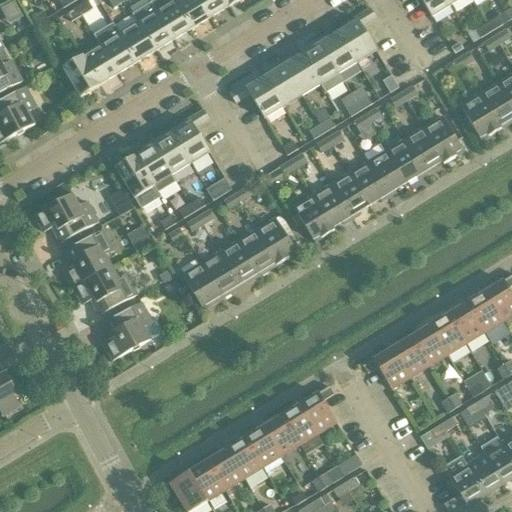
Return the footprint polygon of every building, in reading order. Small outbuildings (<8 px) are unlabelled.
[(74,3),(71,0),(60,0),(58,2),(63,10),(74,3)] [(172,0),(157,0),(150,5),(173,42),(191,30),(173,1),(172,0)] [(198,0),(175,0),(173,1),(191,30),(210,19),(198,0)] [(223,0),(198,0),(210,19),(227,9),(229,9),(223,0)] [(223,0),(229,9),(242,0),(223,0)] [(450,7),(445,0),(400,0),(402,4),(408,0),(419,0),(431,18),(450,7)] [(88,2),(77,8),(82,17),(93,10),(88,2)] [(132,16),(137,24),(154,53),(173,42),(150,5),(132,16)] [(82,17),(77,8),(66,15),(71,23),(82,17)] [(348,28),(338,33),(357,64),(376,52),(362,28),(376,20),(370,10),(346,25),(348,28)] [(32,20),(38,29),(49,22),(43,13),(32,20)] [(497,18),(486,25),(491,33),(502,26),(497,18)] [(49,22),(38,29),(43,37),(54,31),(49,22)] [(137,24),(118,35),(136,64),(154,53),(137,24)] [(491,33),(486,25),(474,32),(470,25),(464,29),(473,44),(491,33)] [(505,32),(494,38),(499,45),(509,39),(505,32)] [(327,36),(318,42),(338,75),(357,64),(338,33),(329,39),(327,36)] [(118,35),(100,46),(117,75),(136,64),(118,35)] [(499,45),(494,38),(483,44),(488,52),(499,45)] [(311,50),(302,56),(320,86),(325,95),(344,84),(338,75),(318,42),(309,47),(311,50)] [(454,55),(463,50),(459,44),(450,49),(454,55)] [(100,46),(81,57),(99,87),(100,86),(117,75),(100,46)] [(468,54),(457,61),(462,68),(472,62),(468,54)] [(291,58),(281,64),(301,97),(320,86),(302,56),(292,61),(291,58)] [(99,87),(81,57),(62,69),(80,99),(99,87)] [(462,68),(457,61),(446,67),(451,74),(462,68)] [(0,62),(0,94),(22,83),(11,62),(3,67),(0,62)] [(274,73),(265,78),(283,109),(301,97),(281,64),(272,70),(274,73)] [(511,75),(497,85),(511,109),(511,75)] [(382,83),(390,95),(399,90),(391,77),(382,83)] [(283,109),(265,78),(255,84),(254,81),(229,96),(235,105),(250,96),(264,120),(283,109)] [(511,109),(497,85),(479,96),(500,131),(511,123),(511,109)] [(412,88),(401,95),(406,102),(416,96),(412,88)] [(0,144),(34,126),(28,113),(36,109),(25,89),(0,102),(0,144)] [(406,102),(401,95),(390,101),(395,109),(406,102)] [(500,131),(479,96),(460,108),(479,140),(486,135),(488,138),(500,131)] [(367,97),(356,104),(361,112),(372,105),(367,97)] [(361,112),(356,104),(345,110),(350,119),(361,112)] [(375,111),(364,117),(369,124),(379,118),(375,111)] [(181,129),(171,135),(190,165),(209,154),(195,130),(209,121),(203,112),(179,126),(181,129)] [(369,124),(364,117),(354,124),(358,131),(369,124)] [(442,119),(423,130),(444,165),(456,158),(454,155),(461,151),(442,119)] [(330,120),(319,126),(324,134),(335,128),(330,120)] [(324,134),(319,126),(308,133),(313,141),(324,134)] [(423,130),(404,141),(424,174),(442,163),(443,165),(444,165),(423,130)] [(338,133),(327,139),(332,147),(342,141),(338,133)] [(160,138),(151,143),(171,176),(190,165),(171,135),(162,141),(160,138)] [(332,147),(327,139),(317,146),(321,153),(332,147)] [(404,141),(386,153),(405,185),(424,174),(404,141)] [(135,156),(134,157),(153,188),(158,195),(176,184),(171,176),(151,143),(142,149),(144,152),(136,157),(135,156)] [(282,150),(286,157),(297,151),(292,144),(282,150)] [(386,153),(367,164),(387,196),(405,185),(386,153)] [(301,156),(290,162),(295,170),(306,163),(301,156)] [(153,188),(134,157),(115,168),(134,200),(153,188)] [(295,170),(290,162),(280,168),(284,176),(295,170)] [(367,164),(349,175),(368,207),(387,196),(367,164)] [(349,175),(330,186),(350,218),(368,207),(349,175)] [(216,199),(233,189),(226,178),(210,189),(216,199)] [(330,186),(312,198),(333,232),(334,232),(332,229),(350,218),(330,186)] [(124,188),(111,195),(121,215),(134,208),(124,188)] [(245,190),(234,196),(239,203),(249,197),(245,190)] [(53,233),(59,245),(98,224),(87,204),(79,208),(72,196),(33,216),(43,234),(55,227),(57,231),(53,233)] [(239,203),(234,196),(224,203),(228,210),(239,203)] [(333,232),(312,198),(293,209),(312,241),(320,237),(321,240),(333,232)] [(200,199),(189,205),(194,214),(205,207),(200,199)] [(194,214),(189,205),(178,212),(183,220),(194,214)] [(208,212),(198,218),(202,226),(213,220),(208,212)] [(162,224),(166,231),(176,224),(172,217),(162,224)] [(280,217),(256,232),(275,264),(277,263),(279,266),(289,259),(287,256),(295,252),(289,243),(294,239),(280,217)] [(202,226),(198,218),(187,225),(191,233),(202,226)] [(170,235),(174,242),(184,236),(180,229),(170,235)] [(63,273),(73,289),(111,269),(105,257),(113,252),(102,232),(64,253),(70,264),(74,263),(75,266),(63,273)] [(256,232),(237,243),(259,278),(275,268),(273,265),(275,264),(256,232)] [(237,243),(219,254),(240,289),(244,287),(242,284),(252,278),(254,280),(259,278),(237,243)] [(219,254),(201,265),(222,300),(240,289),(219,254)] [(222,300),(201,265),(181,277),(201,309),(208,305),(210,308),(222,300)] [(111,269),(73,289),(82,306),(94,300),(96,303),(92,305),(98,317),(137,296),(126,276),(117,281),(111,269)] [(168,274),(161,278),(165,285),(172,281),(168,274)] [(511,277),(484,294),(502,323),(511,317),(511,297),(508,290),(511,287),(511,277)] [(176,282),(165,288),(168,294),(175,295),(181,292),(176,282)] [(484,294),(466,305),(484,335),(502,323),(484,294)] [(114,338),(102,345),(112,362),(150,342),(161,336),(154,323),(152,324),(141,304),(103,325),(109,337),(113,335),(114,338)] [(466,305),(447,316),(465,346),(484,335),(466,305)] [(447,316),(429,328),(447,357),(465,346),(447,316)] [(429,328),(410,339),(428,368),(447,357),(429,328)] [(410,339),(392,350),(410,380),(428,368),(410,339)] [(410,380),(392,350),(362,368),(367,376),(377,369),(391,391),(410,380)] [(511,363),(511,362),(503,367),(510,377),(511,375),(511,363)] [(510,377),(503,367),(485,378),(491,388),(510,377)] [(0,377),(0,410),(3,417),(19,409),(14,398),(17,396),(5,375),(0,377)] [(511,403),(511,384),(511,383),(500,390),(510,405),(511,403)] [(468,392),(473,400),(484,393),(479,386),(468,392)] [(329,388),(299,406),(317,435),(336,424),(323,402),(333,396),(329,388)] [(455,396),(448,401),(454,411),(461,406),(455,396)] [(487,398),(476,404),(481,412),(492,405),(487,398)] [(454,411),(448,401),(441,405),(447,415),(454,411)] [(481,412),(476,404),(465,411),(474,426),(485,419),(481,412)] [(299,406),(281,417),(299,447),(317,435),(299,406)] [(281,417),(262,429),(280,458),(299,447),(281,417)] [(452,419),(441,426),(446,433),(457,427),(452,419)] [(446,433),(441,426),(430,432),(435,440),(446,433)] [(262,429),(244,440),(262,469),(280,458),(262,429)] [(484,455),(484,456),(499,481),(502,486),(511,480),(511,462),(501,445),(497,438),(480,448),(484,455)] [(511,438),(501,445),(511,462),(511,438)] [(244,440),(225,451),(243,480),(262,469),(244,440)] [(225,451),(207,462),(225,492),(243,480),(225,451)] [(484,456),(466,466),(475,481),(485,497),(502,486),(499,481),(484,456)] [(461,458),(443,469),(460,496),(443,506),(446,511),(464,511),(463,508),(466,506),(467,508),(485,497),(475,481),(466,466),(461,458)] [(207,462),(188,474),(206,503),(225,492),(207,462)] [(191,511),(206,503),(188,474),(169,485),(185,511),(191,511)] [(325,475),(319,479),(325,490),(332,485),(325,475)] [(325,490),(319,479),(311,484),(317,494),(325,490)] [(354,479),(343,485),(348,493),(359,487),(354,479)] [(348,493),(343,485),(332,492),(337,500),(348,493)] [(292,500),(296,507),(306,501),(302,494),(292,500)] [(319,500),(309,506),(312,511),(317,511),(324,508),(319,500)]
